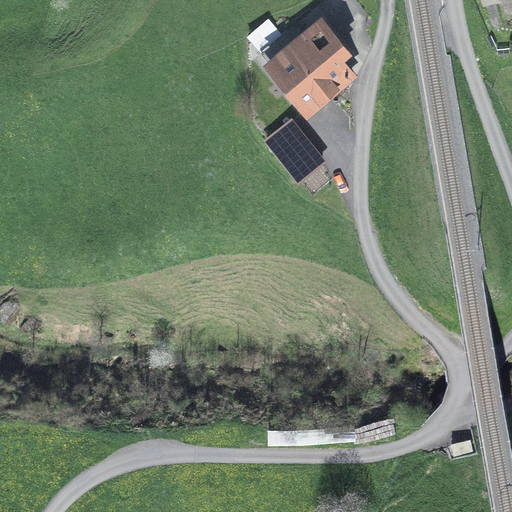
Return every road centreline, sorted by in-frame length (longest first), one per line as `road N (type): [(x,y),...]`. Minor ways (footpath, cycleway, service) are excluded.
road 1 (track): [(61,511),(75,494),(131,464),(243,455),(387,458),(435,441),(511,348)]
road 2 (track): [(511,411),(473,390),(387,293),(372,261),(361,180),(389,0)]
road 3 (track): [(511,155),(463,0)]
